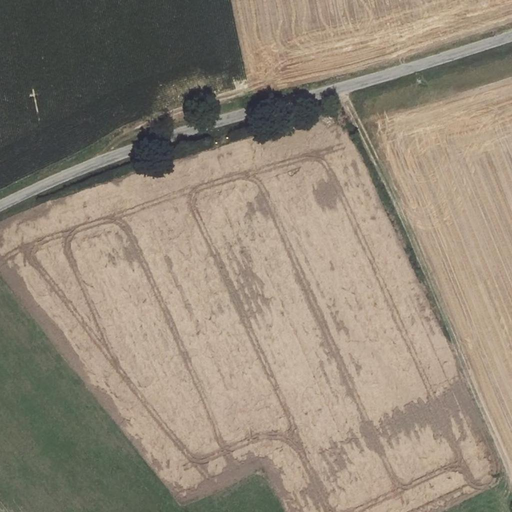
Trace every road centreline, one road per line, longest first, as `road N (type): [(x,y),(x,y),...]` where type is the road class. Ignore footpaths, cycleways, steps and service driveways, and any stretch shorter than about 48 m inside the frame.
road 1 (unclassified): [(0,206),(176,133),(511,32)]
road 2 (track): [(329,88),(358,129),(445,318)]
